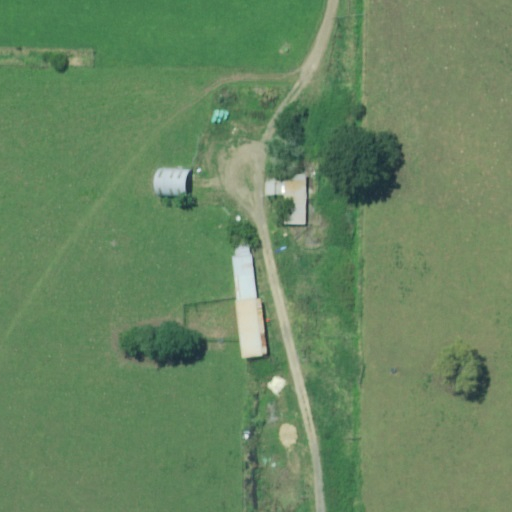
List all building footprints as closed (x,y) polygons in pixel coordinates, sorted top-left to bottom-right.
[(193,196),(194,171),(162,170),(161,195),(193,196)] [(282,181),(272,181),(272,197),(283,197),(282,181)] [(308,226),(310,190),(290,190),(289,225),(308,226)] [(260,299),(252,242),(237,244),(239,258),(235,258),(248,359),(272,356),(265,298),(260,299)] [(302,511),(302,459),(270,459),(270,511),(302,511)]
